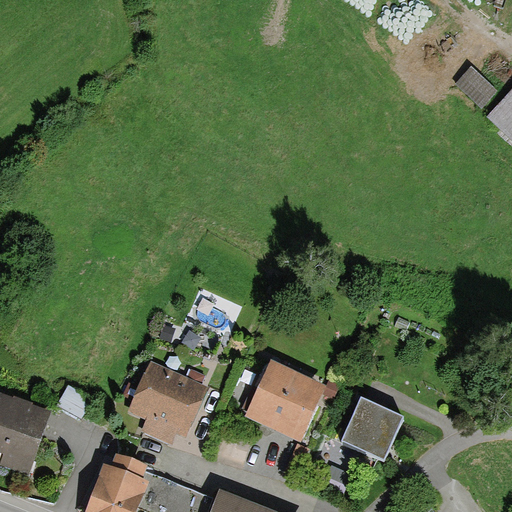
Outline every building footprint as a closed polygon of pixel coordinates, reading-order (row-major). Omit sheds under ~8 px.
[(455,87),(484,113),(501,96),(472,69),(455,87)] [(511,95),(488,121),(511,144),(511,95)] [(211,389),(151,363),(129,414),(148,422),(143,434),(172,446),(177,436),(188,441),(211,389)] [(272,365),(246,420),(301,445),(327,390),(272,365)] [(57,404),(80,414),(88,395),(65,386),(57,404)] [(0,396),(0,454),(26,465),(46,413),(0,396)] [(361,402),(342,445),(386,465),(406,422),(361,402)] [(217,456),(236,463),(243,443),(223,437),(217,456)] [(110,463),(90,511),(133,511),(147,479),(139,476),(146,462),(122,452),(116,466),(110,463)] [(263,511),(265,510),(223,494),(215,511),(263,511)]
